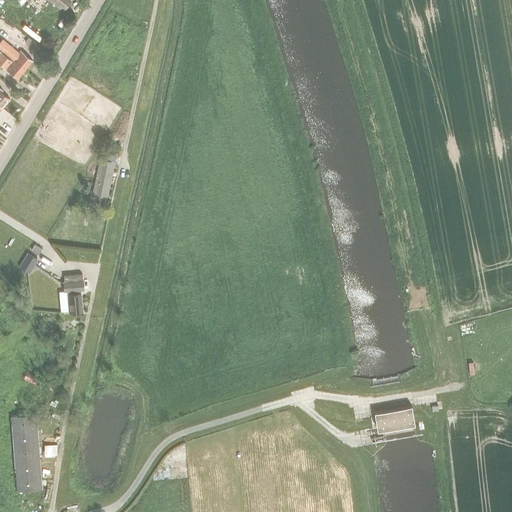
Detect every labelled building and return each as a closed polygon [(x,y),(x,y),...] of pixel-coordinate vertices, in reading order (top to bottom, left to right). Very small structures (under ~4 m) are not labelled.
[(48,0),(60,9),(62,6),(65,8),(70,1),(69,0),(48,0)] [(0,40),(0,49),(13,60),(19,52),(1,38),(0,40)] [(13,60),(25,70),(32,60),(20,50),(19,52),(13,60)] [(12,61),(1,52),(1,53),(0,53),(0,64),(6,69),(17,79),(25,70),(13,60),(12,61)] [(0,106),(2,108),(9,99),(0,91),(0,90),(1,90),(0,88),(0,106)] [(107,197),(114,162),(101,159),(93,194),(95,195),(95,198),(104,200),(104,197),(107,197)] [(41,253),(44,248),(37,244),(34,249),(41,253)] [(27,254),(19,267),(29,273),(37,260),(27,254)] [(83,281),(64,282),(64,291),(68,291),(69,311),(69,312),(82,311),(80,290),(84,290),(83,281)] [(25,374),(23,378),(36,386),(38,381),(25,374)] [(377,430),(415,423),(412,406),(374,413),(377,430)] [(42,490),(36,415),(11,417),(17,492),(42,490)] [(46,443),(46,455),(59,455),(59,443),(46,443)]
